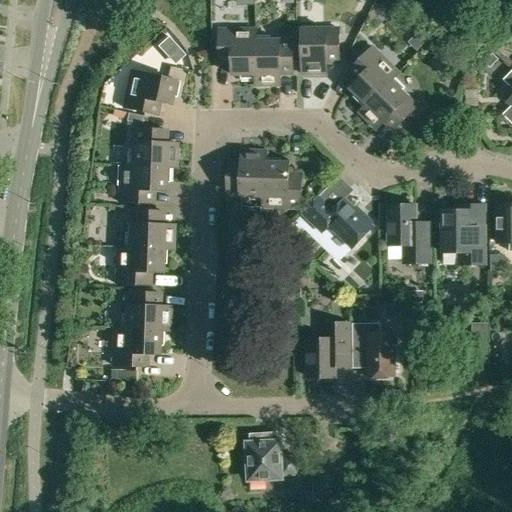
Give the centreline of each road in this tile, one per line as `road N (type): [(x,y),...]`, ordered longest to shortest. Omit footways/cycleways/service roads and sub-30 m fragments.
road 1 (residential): [(197,403),(206,144),(213,132),(317,125),(374,172),(511,174)]
road 2 (tertiary): [(0,399),(26,147)]
road 3 (residential): [(197,403),(0,399)]
road 4 (residential): [(378,404),(197,403)]
road 5 (tertiary): [(26,147),(59,0)]
